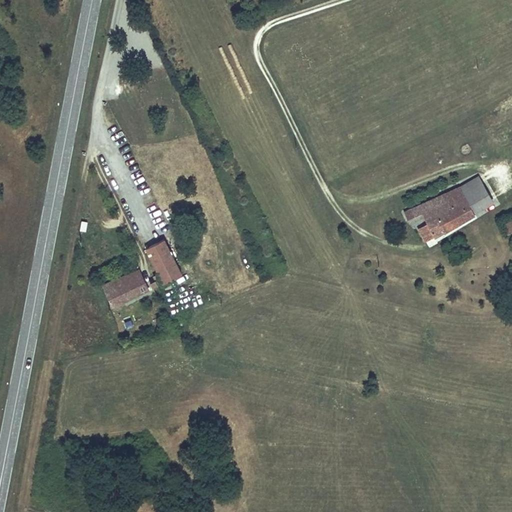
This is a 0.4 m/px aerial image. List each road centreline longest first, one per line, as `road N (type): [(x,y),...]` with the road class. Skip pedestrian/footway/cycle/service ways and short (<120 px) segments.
road 1 (secondary): [(92,0),(0,482)]
road 2 (track): [(339,0),(295,10),(255,48),(334,200),(358,225),(403,243)]
road 3 (track): [(123,0),(96,106),(149,222)]
